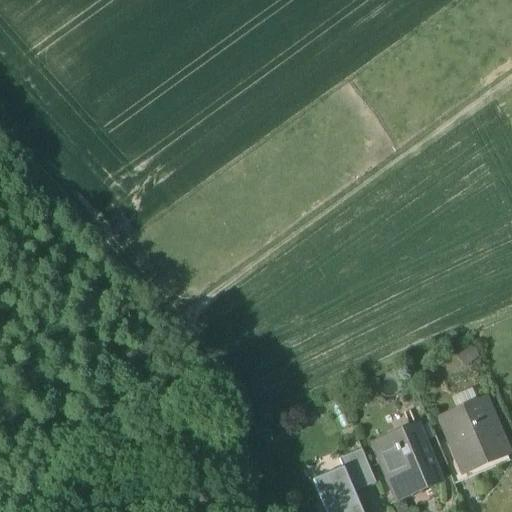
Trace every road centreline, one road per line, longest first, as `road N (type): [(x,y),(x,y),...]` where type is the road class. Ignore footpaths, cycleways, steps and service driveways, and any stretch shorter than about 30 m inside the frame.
road 1 (track): [(180,321),(511,80)]
road 2 (track): [(180,321),(0,113)]
road 3 (track): [(261,511),(180,321)]
